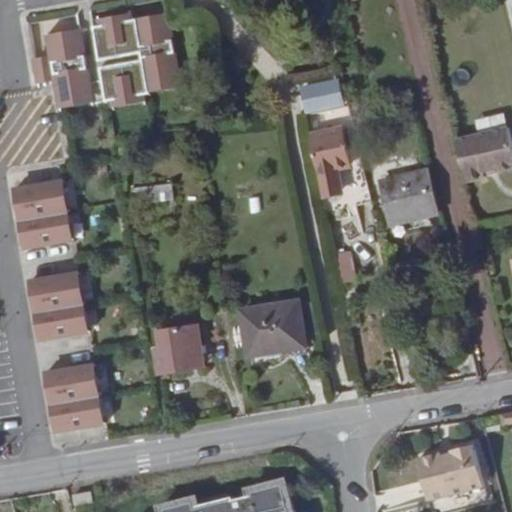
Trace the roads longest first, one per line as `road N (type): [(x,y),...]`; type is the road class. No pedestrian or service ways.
road 1 (unknown): [(342,436),(281,106),(203,0)]
road 2 (residential): [(0,475),(300,429),(342,436)]
road 3 (unclassified): [(342,436),(370,418),(511,391)]
